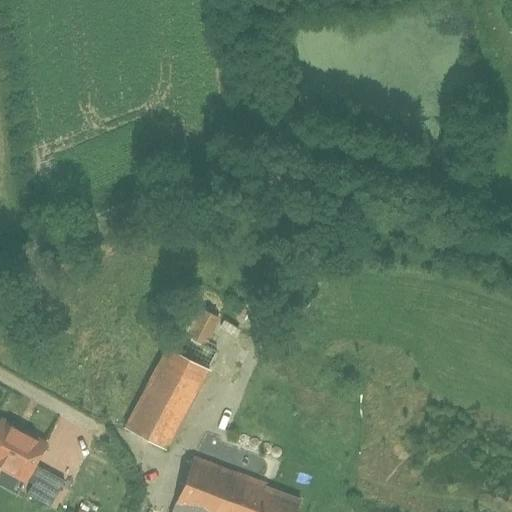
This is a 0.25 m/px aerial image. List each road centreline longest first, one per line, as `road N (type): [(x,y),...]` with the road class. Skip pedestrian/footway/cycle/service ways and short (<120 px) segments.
road 1 (residential): [(511,262),(286,192),(215,189),(0,269)]
road 2 (unknown): [(347,211),(256,415)]
